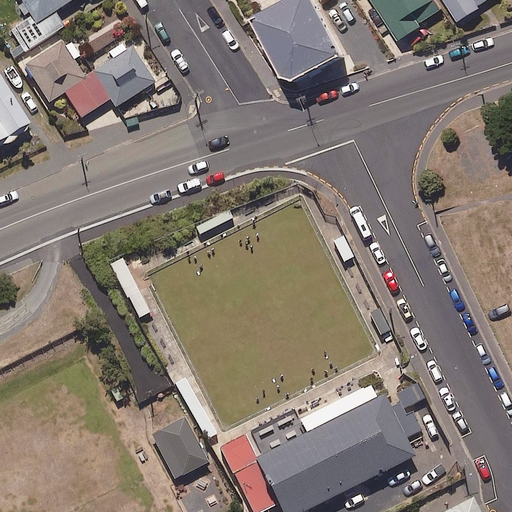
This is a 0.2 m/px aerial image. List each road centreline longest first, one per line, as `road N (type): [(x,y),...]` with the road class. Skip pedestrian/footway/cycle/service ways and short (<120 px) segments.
road 1 (unclassified): [(511,475),(341,114)]
road 2 (tertiary): [(261,138),(0,229)]
road 3 (tertiary): [(511,63),(341,114)]
road 4 (residential): [(261,138),(174,0)]
